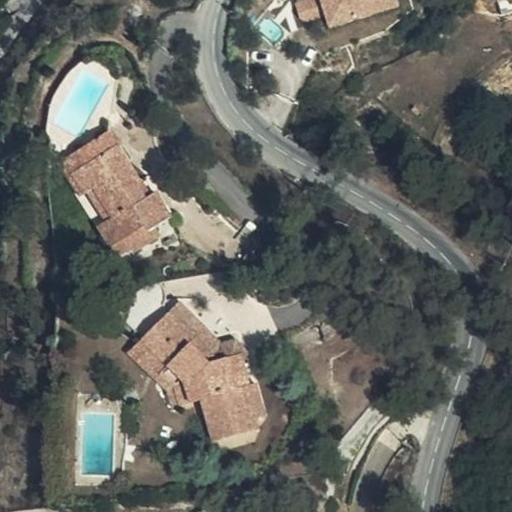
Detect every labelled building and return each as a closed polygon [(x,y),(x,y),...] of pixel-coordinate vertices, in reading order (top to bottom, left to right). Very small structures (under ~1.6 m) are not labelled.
[(298,0),(300,18),(324,16),(322,0),(298,0)] [(511,0),(503,0),(491,3),(495,18),(511,13),(511,0)] [(74,173),(87,194),(98,188),(114,216),(98,225),(117,257),(129,248),(133,253),(161,236),(155,228),(171,218),(155,192),(148,196),(144,199),(135,185),(140,182),(109,133),(79,152),(86,165),(74,173)] [(81,198),(87,194),(74,173),(86,165),(79,152),(61,163),(81,198)] [(144,199),(148,196),(140,182),(135,185),(144,199)] [(160,281),(141,284),(125,296),(117,312),(143,339),(166,315),(160,281)] [(181,303),(170,313),(216,361),(240,355),(242,362),(249,354),(235,339),(220,343),(181,303)] [(166,315),(143,339),(168,366),(160,373),(176,390),(181,407),(203,400),(214,440),(258,429),(255,419),(264,417),(256,384),(249,385),(242,362),(240,355),(216,361),(170,313),(166,315)] [(168,366),(143,339),(129,352),(169,393),(173,408),(181,407),(176,390),(160,373),(168,366)]
